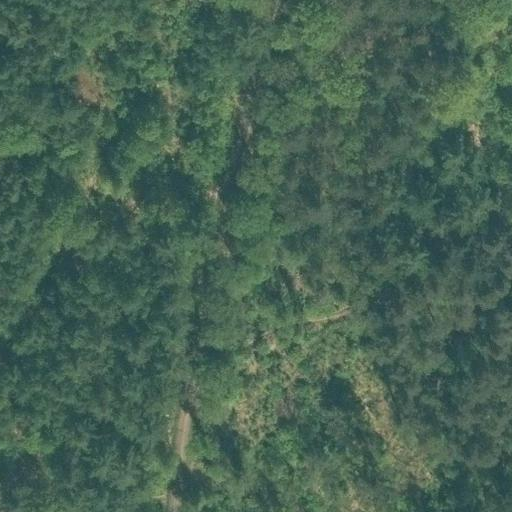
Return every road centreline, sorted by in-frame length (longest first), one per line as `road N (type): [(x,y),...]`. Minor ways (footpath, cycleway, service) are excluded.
road 1 (track): [(197,374),(263,0)]
road 2 (track): [(178,511),(197,374)]
